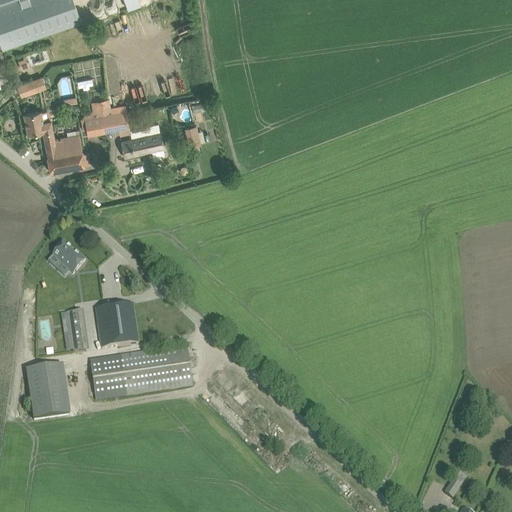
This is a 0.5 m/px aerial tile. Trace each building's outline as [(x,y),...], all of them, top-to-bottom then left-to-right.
[(0,0),(0,42),(3,49),(81,22),(73,0),(0,0)] [(123,0),(127,10),(141,5),(139,0),(123,0)] [(42,77),(28,82),(17,86),(21,96),(31,92),(46,86),(42,77)] [(78,96),(64,98),(65,104),(79,102),(78,96)] [(100,115),(111,113),(108,101),(91,104),(93,117),(100,115)] [(134,109),(127,110),(129,126),(137,124),(134,109)] [(100,115),(102,130),(103,131),(129,126),(127,110),(111,113),(100,115)] [(40,111),(25,114),(28,133),(44,130),(44,133),(53,132),(51,121),(42,122),(40,111)] [(87,133),(102,130),(100,115),(93,117),(85,118),(87,133)] [(152,151),(153,156),(154,157),(155,158),(156,158),(157,158),(158,158),(162,157),(163,156),(164,156),(164,155),(165,155),(165,154),(165,153),(164,148),(160,133),(158,124),(146,127),(146,129),(148,136),(132,139),(122,142),(125,157),(152,151)] [(197,125),(186,128),(190,147),(201,144),(197,125)] [(51,172),(60,170),(85,166),(80,135),(54,140),(53,132),(44,133),(48,152),(46,152),(51,172)] [(63,242),(52,255),(62,263),(61,264),(73,275),(86,260),(76,251),(75,252),(63,242)] [(53,306),(104,298),(101,277),(49,286),(53,306)] [(132,304),(122,305),(96,309),(101,349),(138,344),(132,304)] [(84,311),(62,313),(66,352),(88,350),(84,311)] [(187,346),(177,348),(90,361),(95,400),(193,386),(187,346)] [(32,421),(70,415),(62,365),(25,370),(32,421)] [(456,477),(444,494),(452,499),(464,482),(456,477)]
